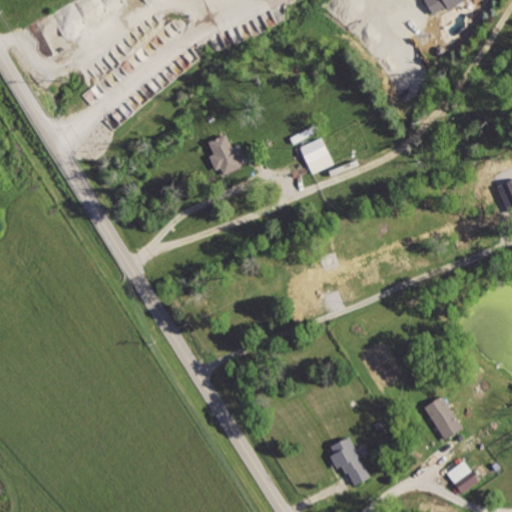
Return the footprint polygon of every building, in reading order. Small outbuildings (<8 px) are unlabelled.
[(426,0),(434,15),(463,0),(426,0)] [(215,153),(210,155),(216,169),(222,167),(224,173),(241,166),(238,157),(245,155),(240,143),(233,147),(227,133),(210,140),(215,153)] [(311,172),(334,164),(324,137),(302,145),(311,172)] [(506,206),(511,203),(511,179),(498,185),(506,206)] [(443,438),(463,429),(446,395),(426,404),(443,438)] [(330,445),(339,467),(345,464),(354,485),(370,478),(353,436),(330,445)] [(480,480),(465,459),(448,472),(464,492),(480,480)]
